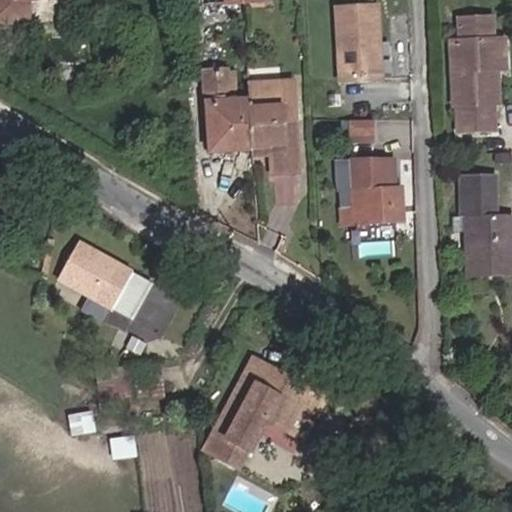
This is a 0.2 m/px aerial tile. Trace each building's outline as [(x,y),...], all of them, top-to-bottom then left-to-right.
[(0,0),(0,23),(28,24),(29,2),(29,0),(0,0)] [(85,0),(77,0),(77,16),(85,16),(85,0)] [(342,81),(383,79),(379,7),(338,9),(342,81)] [(499,71),(508,70),(506,40),(496,40),(495,17),(460,19),(461,41),(451,42),(455,106),(457,133),(503,130),(501,104),(499,71)] [(208,103),(211,151),(254,148),(251,100),(233,101),(231,68),(204,70),(206,103),(208,103)] [(282,82),(250,84),(251,100),(254,148),(255,148),(256,157),(270,156),(269,147),(285,146),(298,145),(294,81),(282,82)] [(376,143),(375,121),(352,121),(353,144),(376,143)] [(271,173),(299,172),(298,145),(285,146),(269,147),(270,156),(271,173)] [(405,221),(403,186),(397,186),(396,161),(337,162),(339,195),(341,194),(344,226),(355,225),(355,226),(405,221)] [(33,189),(8,183),(11,170),(0,167),(0,164),(0,163),(0,162),(0,208),(26,215),(33,189)] [(496,178),(463,179),(464,214),(468,214),(469,230),(470,262),(511,261),(511,217),(497,218),(496,178)] [(453,214),(454,230),(469,230),(468,214),(464,214),(453,214)] [(112,310),(133,273),(79,243),(58,280),(91,299),(83,313),(103,325),(112,310)] [(471,275),(511,273),(511,261),(470,262),(471,275)] [(132,322),(153,284),(133,273),(112,310),(132,322)] [(141,356),(147,345),(132,337),(126,349),(141,356)] [(286,432),(308,390),(254,361),(231,403),(242,409),(234,424),(223,418),(205,452),(237,469),(246,452),(263,420),(267,422),(286,432)] [(160,398),(158,368),(97,373),(100,403),(118,401),(160,398)] [(302,441),(325,399),(308,390),(286,432),(302,441)] [(119,411),(118,401),(100,403),(101,413),(119,411)] [(234,424),(242,409),(231,403),(223,418),(234,424)] [(93,434),(90,413),(70,416),(74,437),(93,434)] [(250,454),(267,422),(263,420),(246,452),(250,454)] [(135,458),(132,438),(111,440),(114,461),(135,458)]
